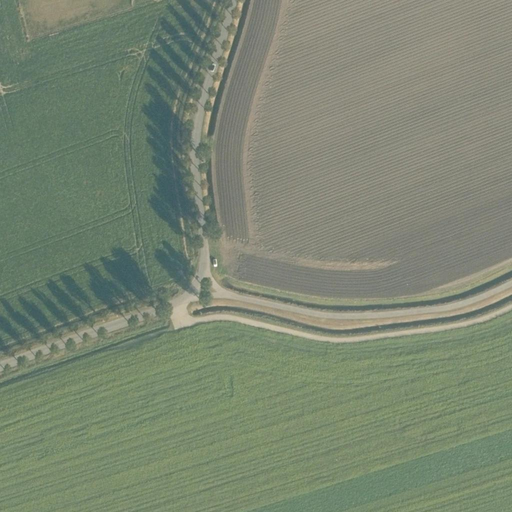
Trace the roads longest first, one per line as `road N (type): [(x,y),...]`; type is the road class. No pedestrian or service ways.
road 1 (unclassified): [(221,297),(339,321),(447,311),(511,285)]
road 2 (unclassified): [(199,266),(192,113),(228,0)]
road 3 (unclassified): [(0,369),(179,303)]
